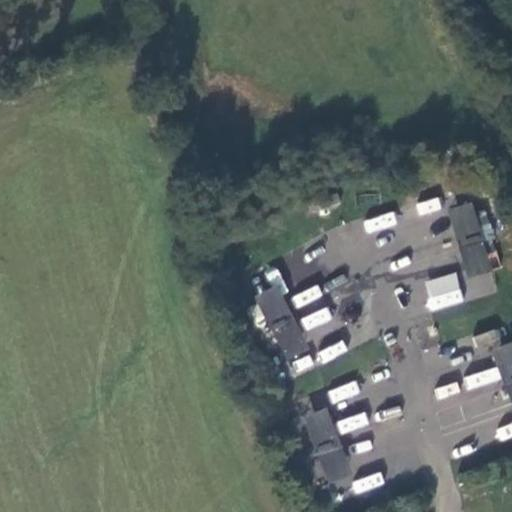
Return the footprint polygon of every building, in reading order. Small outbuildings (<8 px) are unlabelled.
[(469,202),(444,210),(466,279),(491,271),(469,202)] [(454,271),(421,282),(431,311),(464,300),(454,271)] [(274,285),(251,296),(282,358),(305,346),(274,285)] [(295,306),(321,298),(318,287),(292,294),(295,306)] [(305,331),(332,318),(326,305),(299,319),(305,331)] [(476,347),(500,344),(499,331),(474,333),(476,347)] [(511,341),(487,350),(511,410),(511,341)] [(437,400),(459,392),(455,381),(433,389),(437,400)] [(323,407),(300,417),(326,481),(349,471),(323,407)]
